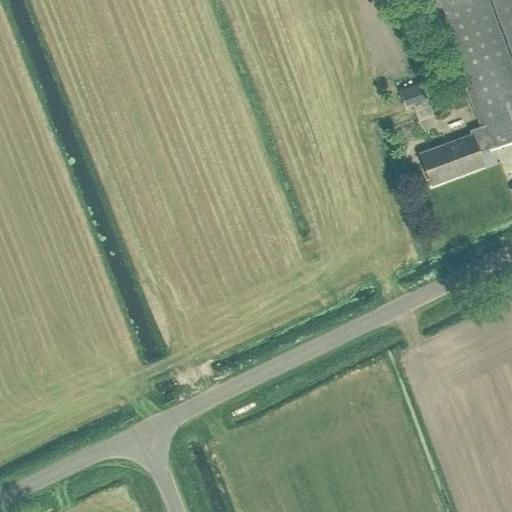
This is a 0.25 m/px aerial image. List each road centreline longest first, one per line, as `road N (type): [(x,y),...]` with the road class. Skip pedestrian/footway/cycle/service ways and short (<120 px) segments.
road 1 (unclassified): [(144,429),(511,251)]
road 2 (unclassified): [(0,499),(144,429)]
